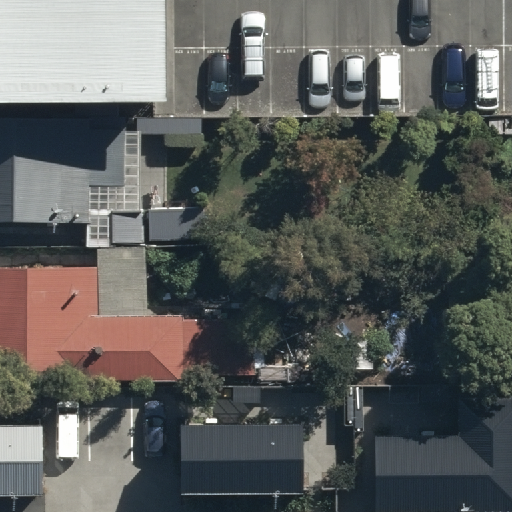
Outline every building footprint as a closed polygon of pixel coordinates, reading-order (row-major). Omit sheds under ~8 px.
[(0,0),(0,115),(173,117),(173,0),(0,0)] [(92,125),(0,125),(0,232),(94,232),(92,125)] [(204,207),(150,208),(150,240),(204,240),(204,207)] [(102,263),(0,262),(0,384),(181,385),(182,318),(102,318),(102,263)] [(379,438),(378,511),(385,511),(511,511),(511,397),(458,398),(458,437),(379,438)] [(305,425),(182,426),(183,494),(305,493),(305,425)] [(41,426),(0,426),(0,495),(42,495),(41,426)]
